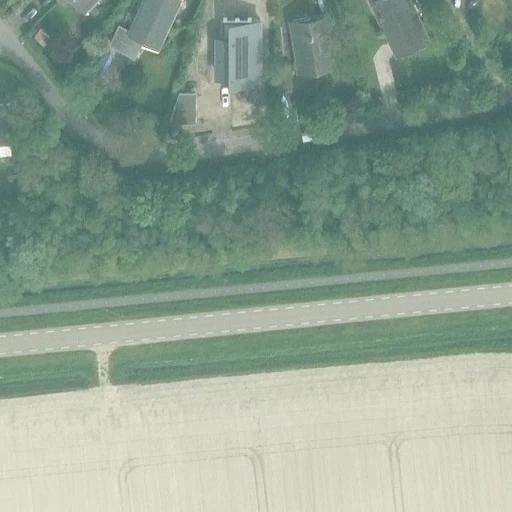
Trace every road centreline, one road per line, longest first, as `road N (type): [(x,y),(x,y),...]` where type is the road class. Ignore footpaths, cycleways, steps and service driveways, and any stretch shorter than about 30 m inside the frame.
road 1 (residential): [(511,91),(471,107),(152,154),(110,146),(75,122),(3,32)]
road 2 (tertiary): [(511,293),(0,344)]
